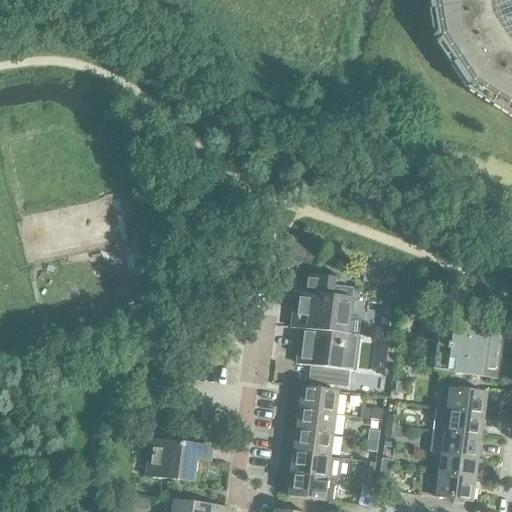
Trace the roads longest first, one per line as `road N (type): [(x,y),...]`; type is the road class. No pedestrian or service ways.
road 1 (track): [(511,294),(235,177),(123,79),(19,59),(0,65)]
road 2 (residential): [(273,304),(256,329),(247,396),(238,479),(247,511)]
